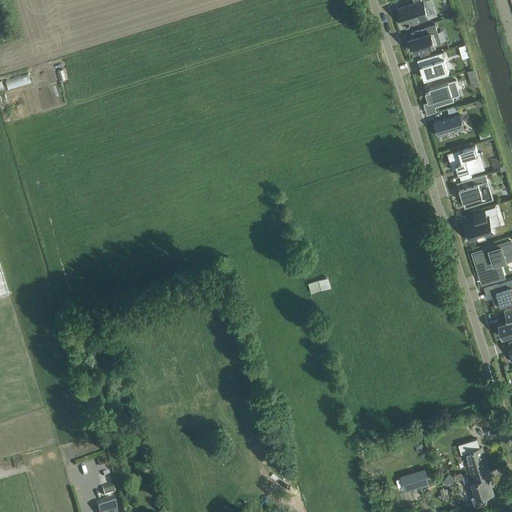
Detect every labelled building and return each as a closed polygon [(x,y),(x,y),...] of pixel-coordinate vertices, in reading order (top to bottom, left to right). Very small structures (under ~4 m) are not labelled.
[(398,8),(404,25),(407,24),(410,23),(428,17),(423,1),(425,0),(413,0),(415,3),(398,8)] [(408,41),(410,46),(412,46),(414,52),(421,50),(422,52),(429,50),(428,48),(441,43),(435,24),(421,28),(423,34),(410,39),(410,40),(408,41)] [(459,46),(462,58),(469,56),(465,44),(459,46)] [(420,59),(422,65),(420,66),(425,79),(449,72),(444,58),(442,52),(444,51),(418,59),(420,59)] [(7,88),(31,83),(29,74),(6,80),(7,88)] [(428,91),(431,101),(433,100),(435,107),(454,101),(453,97),(460,95),(455,79),(429,88),(430,90),(428,91)] [(460,113),(460,112),(433,121),(434,121),(438,136),(465,128),(465,127),(464,127),(460,113)] [(449,154),(451,159),(452,163),(453,165),(451,166),(460,164),(461,167),(457,168),(461,180),(472,176),(470,170),(482,167),(478,154),(482,153),(478,154),(477,152),(476,145),(459,150),(459,149),(458,149),(459,151),(456,151),(452,153),(449,154)] [(460,188),(460,190),(465,207),(485,201),(482,191),(490,189),(488,182),(485,174),(467,179),(469,185),(462,188),(460,188)] [(493,227),(489,215),(497,213),(495,206),(473,213),(475,219),(463,223),(466,231),(465,231),(466,233),(469,240),(495,232),(493,227)] [(481,250),(473,253),(478,269),(495,263),(511,257),(511,244),(511,241),(500,244),(501,246),(496,248),(495,246),(486,249),(486,250),(487,250),(482,252),(481,250)] [(0,293),(9,291),(0,263),(0,293)] [(494,266),(487,268),(490,281),(494,280),(498,278),(504,277),(501,269),(500,266),(500,264),(496,265),(494,266)] [(312,292),(331,286),(328,277),(309,283),(312,292)] [(511,279),(497,284),(499,290),(491,293),(495,307),(511,302),(511,279)] [(511,307),(504,310),(508,320),(498,323),(503,337),(511,334),(511,307)] [(488,420),(474,422),(474,420),(467,421),(469,438),(490,435),(488,420)] [(474,483),(489,478),(491,478),(481,447),(464,453),(474,483)] [(405,490),(429,482),(425,469),(401,477),(405,490)] [(494,493),(489,478),(474,483),(472,484),(476,496),(472,498),(474,504),(475,506),(478,507),(484,505),(486,503),(486,500),(485,496),(494,493)] [(104,496),(115,492),(112,484),(102,487),(104,496)] [(117,511),(113,499),(97,504),(99,511),(109,511),(110,511),(109,511),(117,511)]
